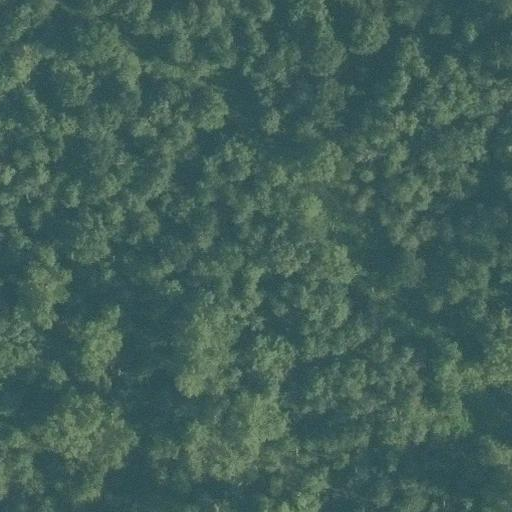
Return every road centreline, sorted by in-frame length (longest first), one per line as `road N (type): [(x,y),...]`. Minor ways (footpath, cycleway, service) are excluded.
road 1 (track): [(511,404),(308,158),(218,91)]
road 2 (track): [(218,91),(88,0)]
